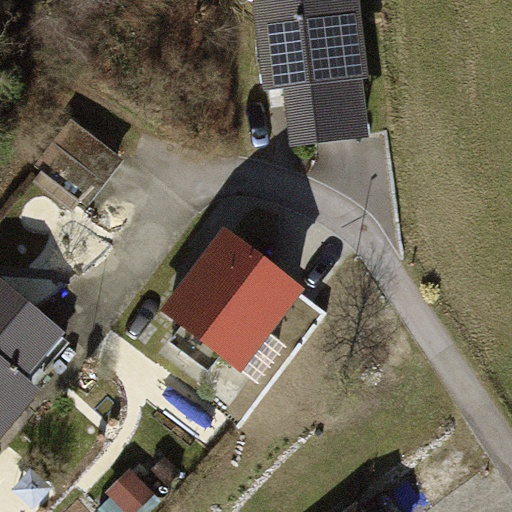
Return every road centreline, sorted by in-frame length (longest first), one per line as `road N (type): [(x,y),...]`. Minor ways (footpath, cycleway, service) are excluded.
road 1 (residential): [(166,157),(320,183),(375,235),(511,454)]
road 2 (track): [(166,157),(0,90)]
